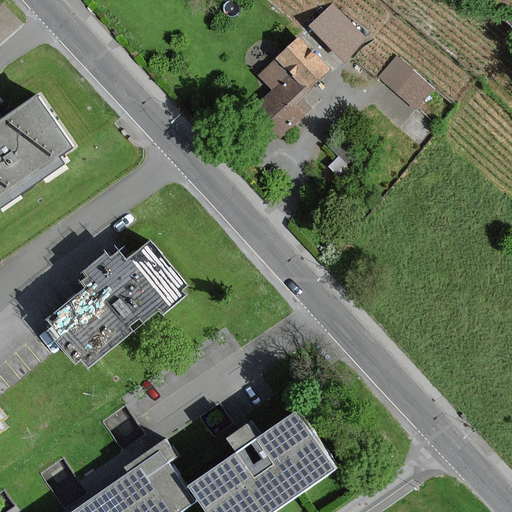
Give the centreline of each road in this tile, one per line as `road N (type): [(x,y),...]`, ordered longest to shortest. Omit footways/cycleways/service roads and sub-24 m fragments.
road 1 (tertiary): [(452,441),(46,0)]
road 2 (residential): [(452,441),(352,511)]
